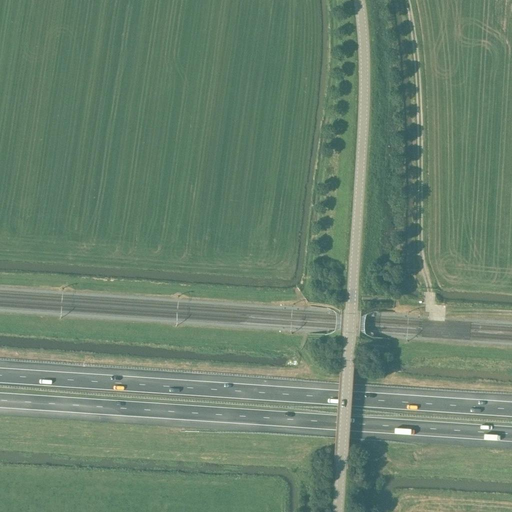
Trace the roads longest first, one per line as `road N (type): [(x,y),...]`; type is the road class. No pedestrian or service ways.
road 1 (unclassified): [(337,511),(368,101),(361,0)]
road 2 (motorway): [(0,400),(511,434)]
road 3 (motorway): [(511,410),(0,376)]
